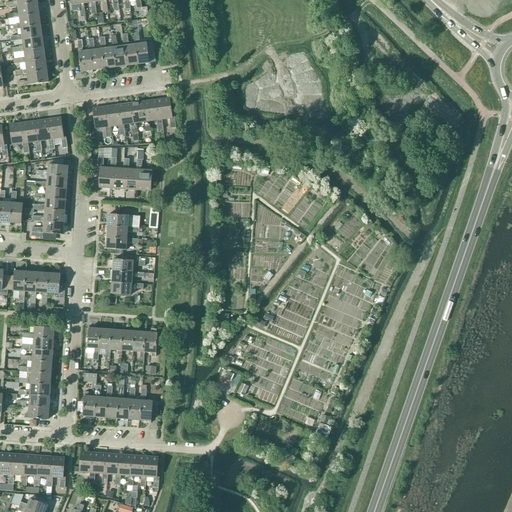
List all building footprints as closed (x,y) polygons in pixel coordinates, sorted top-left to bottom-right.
[(85,15),(84,4),(83,4),(82,0),(71,0),(72,6),(79,5),(80,16),(85,15)] [(96,14),(95,3),(94,0),(82,0),(83,4),(84,4),(90,3),(92,15),(96,14)] [(108,12),(106,1),(105,0),(94,0),(95,3),(101,2),(103,13),(108,12)] [(119,11),(117,0),(105,0),(106,1),(113,0),(114,12),(119,11)] [(38,4),(18,6),(19,18),(39,15),(38,4)] [(15,18),(8,19),(9,26),(9,31),(21,29),(41,26),(39,15),(19,18),(15,18)] [(41,26),(21,29),(22,35),(22,40),(42,37),(41,26)] [(135,45),(138,65),(149,63),(147,43),(140,44),(138,33),(133,34),(135,45)] [(135,45),(128,46),(127,35),(122,35),(124,47),(126,66),(138,65),(135,45)] [(124,47),(117,47),(116,36),(111,37),(112,48),(115,68),(126,66),(124,47)] [(23,47),(12,48),(12,53),(24,52),(24,51),(44,49),(42,37),(22,40),(23,47)] [(112,48),(106,49),(104,38),(100,38),(101,50),(104,69),(115,68),(112,48)] [(101,50),(95,50),(93,39),(88,40),(90,51),(93,71),(104,69),(101,50)] [(90,51),(83,52),(82,41),(77,41),(78,53),(81,72),(93,71),(90,51)] [(44,49),(24,51),(24,52),(25,58),(25,63),(45,60),(44,49)] [(45,60),(25,63),(26,69),(27,74),(47,71),(45,60)] [(47,71),(27,74),(29,86),(48,83),(47,71)] [(159,120),(162,120),(169,119),(171,129),(176,128),(175,118),(172,118),(170,99),(157,101),(159,120)] [(163,130),(162,120),(159,120),(157,101),(144,102),(147,122),(149,122),(157,121),(158,131),(163,130)] [(151,132),(149,122),(147,122),(144,102),(131,104),(134,124),(136,123),(144,122),(145,132),(151,132)] [(138,133),(136,123),(134,124),(131,104),(118,106),(121,126),(124,125),(131,124),(133,134),(138,133)] [(125,135),(124,125),(121,126),(118,106),(106,107),(108,127),(111,127),(119,126),(120,136),(125,135)] [(112,137),(111,127),(108,127),(106,107),(93,109),(95,129),(106,128),(107,137),(112,137)] [(51,140),(53,140),(61,139),(62,149),(67,148),(66,137),(64,138),(61,118),(48,120),(51,140)] [(55,150),(53,140),(51,140),(48,120),(35,122),(38,142),(41,141),(48,140),(49,150),(55,150)] [(42,151),(41,141),(38,142),(35,122),(23,124),(25,143),(28,143),(35,142),(37,152),(42,151)] [(29,153),(28,143),(25,143),(23,124),(10,125),(12,145),(23,144),(24,154),(29,153)] [(113,168),(111,168),(103,168),(104,158),(98,157),(98,168),(100,168),(99,188),(112,189),(113,168)] [(126,169),(123,169),(116,168),(116,159),(111,158),(111,168),(113,168),(112,189),(125,190),(126,169)] [(139,170),(136,170),(129,169),(129,159),(124,159),(123,169),(126,169),(125,190),(138,191),(139,170)] [(139,170),(138,191),(151,192),(152,171),(141,170),(142,160),(137,160),(136,170),(139,170)] [(47,177),(67,178),(68,166),(48,165),(48,172),(36,171),(36,176),(47,177)] [(66,189),(67,178),(47,177),(47,183),(35,182),(35,187),(46,188),(66,189)] [(66,201),(66,189),(46,188),(46,195),(34,194),(34,199),(46,199),(66,201)] [(11,203),(4,203),(5,191),(0,191),(0,193),(0,222),(10,223),(11,203)] [(11,203),(10,223),(21,224),(23,204),(16,204),(16,192),(12,192),(11,203)] [(65,212),(66,201),(46,199),(45,206),(34,205),(33,210),(45,211),(65,212)] [(64,223),(65,212),(45,211),(44,217),(33,216),(32,221),(44,222),(64,223)] [(108,226),(128,227),(128,221),(140,222),(140,223),(149,223),(149,218),(129,216),(109,214),(108,226)] [(63,235),(64,223),(44,222),(44,229),(32,228),(32,233),(43,234),(63,235)] [(139,228),(128,227),(108,226),(107,237),(127,239),(127,232),(139,233),(139,228)] [(138,240),(127,239),(107,237),(106,249),(126,251),(127,244),(138,244),(138,240)] [(112,271),(132,273),(133,266),(144,267),(145,262),(133,261),(113,260),(112,271)] [(7,291),(9,276),(3,276),(4,270),(0,270),(0,301),(1,302),(2,290),(2,291),(2,290),(7,291)] [(25,292),(26,272),(14,271),(14,276),(9,276),(7,291),(13,291),(20,292),(19,303),(24,304),(25,292)] [(132,284),(132,273),(112,271),(112,283),(132,284)] [(36,293),(37,273),(26,272),(25,292),(31,293),(30,304),(35,304),(36,293)] [(47,294),(49,274),(37,273),(36,293),(43,293),(42,305),(47,305),(47,294)] [(47,294),(54,294),(53,306),(58,306),(59,294),(60,275),(49,274),(47,294)] [(143,285),(132,284),(112,283),(111,294),(131,296),(131,289),(143,289),(143,285)] [(228,322),(229,314),(220,314),(220,321),(228,322)] [(34,339),(54,340),(54,328),(34,327),(34,334),(22,333),(22,338),(34,339)] [(99,349),(100,329),(89,329),(87,349),(94,349),(93,361),(98,361),(99,349)] [(110,350),(112,330),(100,329),(99,349),(106,350),(105,361),(110,362),(110,350)] [(122,351),(123,331),(112,330),(110,350),(117,351),(116,362),(121,363),(122,351)] [(133,352),(134,332),(123,331),(122,351),(128,351),(127,363),(132,363),(133,352)] [(144,353),(146,333),(134,332),(133,352),(140,352),(139,364),(144,364),(144,353)] [(144,353),(151,353),(150,365),(155,365),(156,353),(157,333),(146,333),(144,353)] [(53,351),(54,340),(34,339),(33,345),(22,344),(21,349),(33,350),(53,351)] [(239,350),(244,343),(240,340),(235,347),(239,350)] [(52,363),(53,351),(33,350),(32,357),(21,356),(20,361),(32,361),(52,363)] [(51,374),(52,363),(32,361),(31,368),(20,367),(20,372),(31,373),(51,374)] [(147,365),(147,373),(156,374),(157,366),(147,365)] [(50,385),(51,374),(31,373),(31,379),(19,379),(19,383),(30,384),(50,385)] [(235,373),(232,383),(238,385),(242,375),(235,373)] [(242,383),(238,391),(245,394),(249,386),(242,383)] [(50,397),(50,385),(30,384),(30,391),(18,390),(18,395),(30,396),(30,395),(50,397)] [(95,397),(89,397),(90,385),(85,385),(84,397),(82,416),(94,417),(95,397)] [(107,398),(100,398),(101,386),(96,386),(95,397),(94,417),(105,418),(107,398)] [(118,399),(111,399),(112,387),(108,387),(107,398),(105,418),(117,419),(118,399)] [(130,400),(129,400),(123,399),(124,388),(119,388),(118,399),(117,419),(128,420),(130,400)] [(141,401),(134,400),(135,389),(130,388),(129,400),(130,400),(128,420),(139,421),(141,401)] [(141,401),(139,421),(151,422),(153,402),(146,401),(146,390),(142,389),(141,401)] [(49,408),(50,397),(30,395),(30,396),(29,402),(18,401),(17,406),(29,407),(49,408)] [(48,420),(49,408),(29,407),(28,414),(17,413),(16,418),(28,418),(28,419),(48,420)] [(11,475),(13,455),(0,453),(0,473),(9,475),(8,485),(13,485),(14,475),(11,475)] [(92,473),(94,453),(81,453),(79,472),(90,473),(89,483),(94,484),(95,474),(92,473)] [(105,474),(107,454),(94,453),(92,473),(95,474),(103,474),(102,484),(107,484),(108,474),(105,474)] [(118,475),(119,455),(107,454),(105,474),(108,474),(115,475),(115,485),(120,485),(121,475),(118,475)] [(24,476),(26,456),(13,455),(11,475),(14,475),(22,475),(21,485),(26,486),(27,476),(24,476)] [(131,476),(132,456),(119,455),(118,475),(121,475),(128,476),(127,486),(133,486),(133,476),(131,476)] [(37,477),(38,457),(26,456),(24,476),(27,476),(35,476),(34,486),(39,487),(40,477),(37,477)] [(144,477),(145,457),(132,456),(131,476),(133,476),(141,477),(140,487),(145,487),(146,477),(144,477)] [(50,477),(51,457),(38,457),(37,477),(40,477),(47,477),(47,487),(52,488),(53,478),(50,477)] [(50,477),(53,478),(60,478),(59,488),(65,489),(65,478),(63,478),(64,458),(51,457),(50,477)] [(144,477),(146,477),(154,478),(153,488),(158,488),(159,478),(157,477),(158,458),(145,457),(144,477)] [(19,507),(33,511),(44,511),(47,505),(30,499),(27,505),(21,502),(19,507)] [(130,511),(132,506),(121,503),(117,511),(130,511)]
